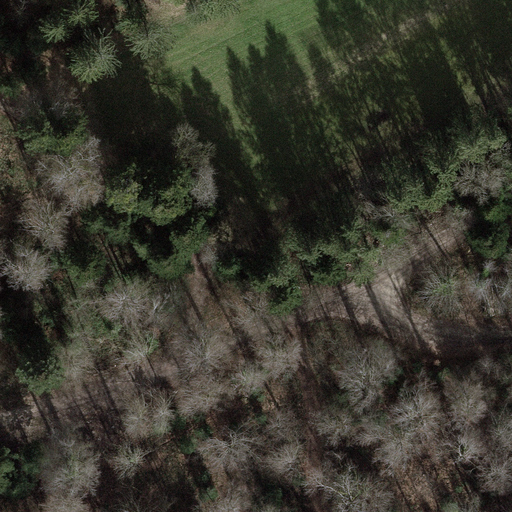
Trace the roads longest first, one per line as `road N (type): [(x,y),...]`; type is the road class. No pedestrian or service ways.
road 1 (track): [(341,299),(0,95)]
road 2 (track): [(341,299),(132,382),(0,421)]
road 3 (track): [(341,299),(511,197)]
road 4 (track): [(511,330),(450,338),(341,299)]
